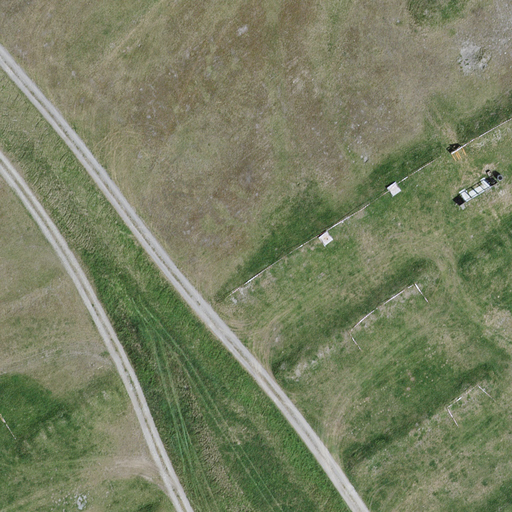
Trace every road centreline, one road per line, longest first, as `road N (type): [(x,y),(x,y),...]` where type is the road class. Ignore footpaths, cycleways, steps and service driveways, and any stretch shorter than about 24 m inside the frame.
road 1 (track): [(0,53),(201,315),(315,437),(371,511)]
road 2 (track): [(194,511),(64,243),(0,160)]
